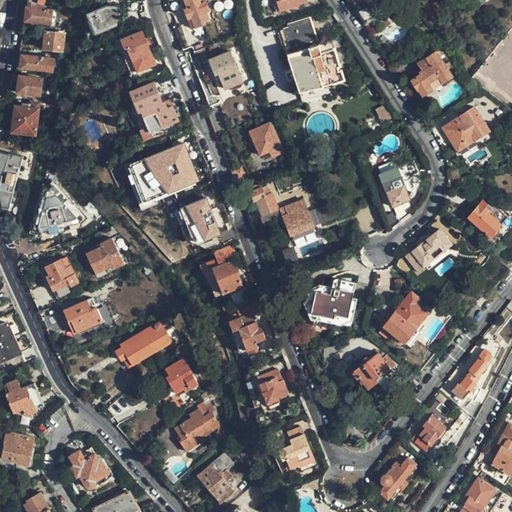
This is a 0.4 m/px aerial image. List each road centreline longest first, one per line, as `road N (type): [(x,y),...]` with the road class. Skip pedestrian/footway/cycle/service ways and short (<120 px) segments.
road 1 (residential): [(339,454),(155,0)]
road 2 (residential): [(336,0),(433,160),(435,198),(377,246)]
road 3 (residential): [(511,284),(366,458)]
road 4 (residential): [(0,249),(53,371),(89,410)]
road 5 (residential): [(425,511),(511,361)]
road 6 (residential): [(89,410),(181,511)]
road 7 (residential): [(89,410),(57,433),(47,457),(72,511)]
